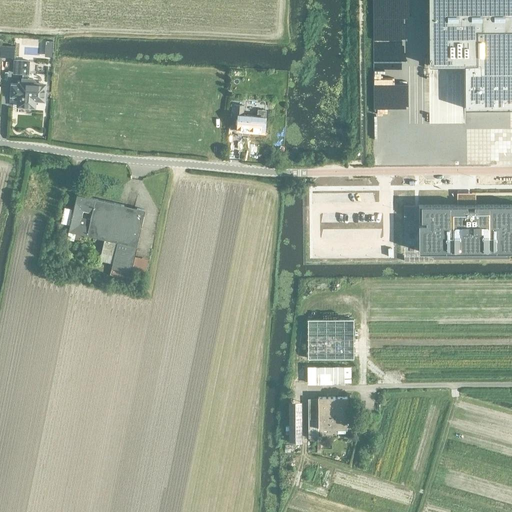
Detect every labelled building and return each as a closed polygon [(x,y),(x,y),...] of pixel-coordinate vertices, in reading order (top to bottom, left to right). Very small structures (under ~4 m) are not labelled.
[(511,107),(511,0),(428,0),(429,64),(464,64),(464,108),(511,107)] [(18,105),(34,106),(34,99),(43,100),(44,98),(46,99),(47,92),(44,92),(44,84),(36,83),(36,82),(33,78),(27,78),(28,73),(28,74),(29,61),(14,60),(13,72),(22,73),(22,78),(22,83),(20,82),(19,85),(12,85),(12,95),(19,95),(18,105)] [(430,103),(431,122),(465,122),(464,108),(440,108),(440,110),(433,110),(433,103),(430,103)] [(237,131),(241,131),(245,131),(246,130),(264,132),(265,116),(266,110),(258,109),(257,116),(243,115),(243,105),(233,105),(232,117),(238,117),(237,131)] [(74,240),(76,233),(102,239),(111,202),(77,194),(68,231),(66,238),(74,240)] [(426,223),(419,223),(419,251),(511,250),(511,203),(475,204),(475,199),(466,199),(466,204),(421,205),(422,220),(426,220),(426,223)] [(145,210),(111,202),(102,239),(104,239),(99,260),(112,263),(110,272),(130,277),(145,210)] [(65,206),(62,221),(69,222),(72,207),(65,206)] [(307,289),(308,328),(354,327),(353,288),(307,289)] [(351,366),(307,366),(308,384),(344,383),(351,382),(351,366)] [(318,398),(308,398),(308,438),(318,438),(318,428),(347,428),(347,397),(318,397),(318,398)] [(302,400),(289,401),(289,440),(302,440),(302,400)]
